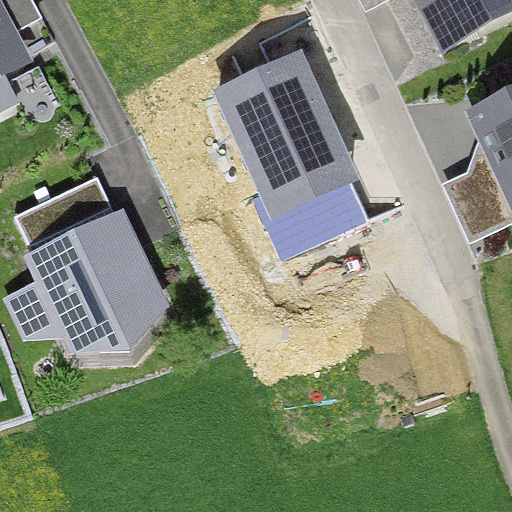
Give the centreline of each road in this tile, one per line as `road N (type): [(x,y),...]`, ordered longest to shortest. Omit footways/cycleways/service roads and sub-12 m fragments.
road 1 (residential): [(335,0),(444,229)]
road 2 (track): [(444,229),(511,409)]
